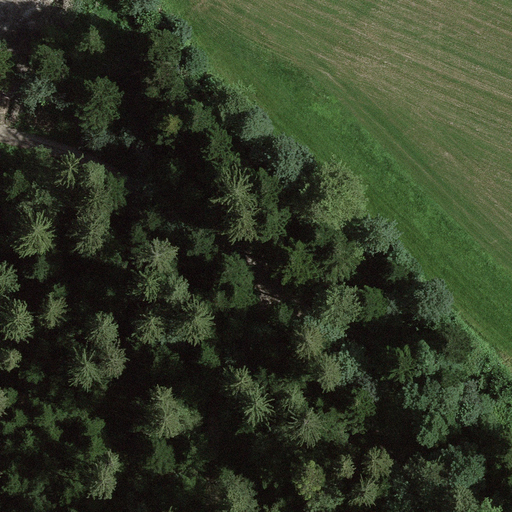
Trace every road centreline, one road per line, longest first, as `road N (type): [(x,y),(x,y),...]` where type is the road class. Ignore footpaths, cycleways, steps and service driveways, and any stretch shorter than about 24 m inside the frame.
road 1 (track): [(478,511),(422,466),(262,274),(191,209),(134,175),(0,134)]
road 2 (track): [(262,274),(257,318),(217,421),(210,511)]
